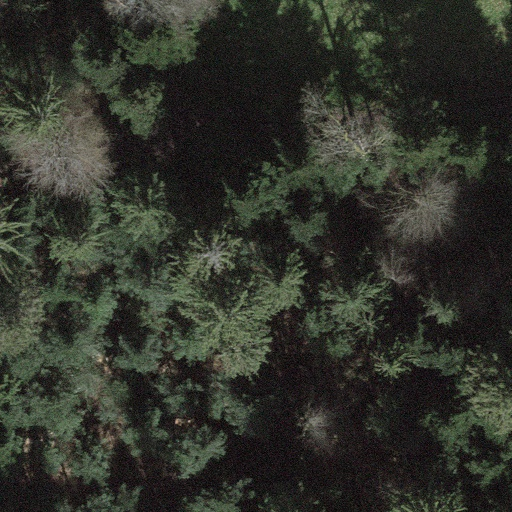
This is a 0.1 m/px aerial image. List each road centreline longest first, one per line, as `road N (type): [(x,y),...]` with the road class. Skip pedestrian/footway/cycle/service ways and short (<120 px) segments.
road 1 (track): [(0,167),(181,144),(511,123)]
road 2 (track): [(160,0),(181,144)]
